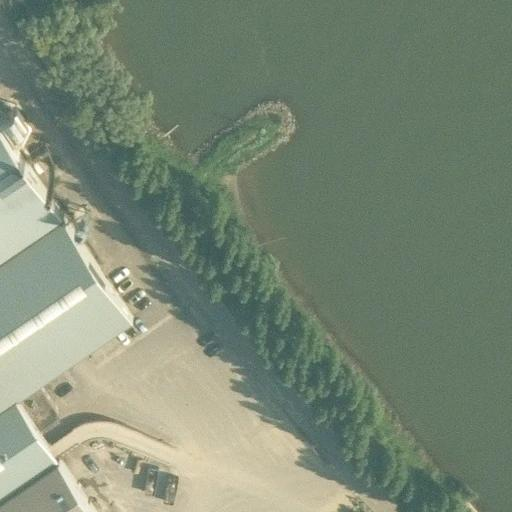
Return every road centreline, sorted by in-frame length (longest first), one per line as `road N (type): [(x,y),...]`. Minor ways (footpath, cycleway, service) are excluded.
road 1 (unclassified): [(389,511),(250,353),(0,27)]
road 2 (motorway): [(511,413),(351,511)]
